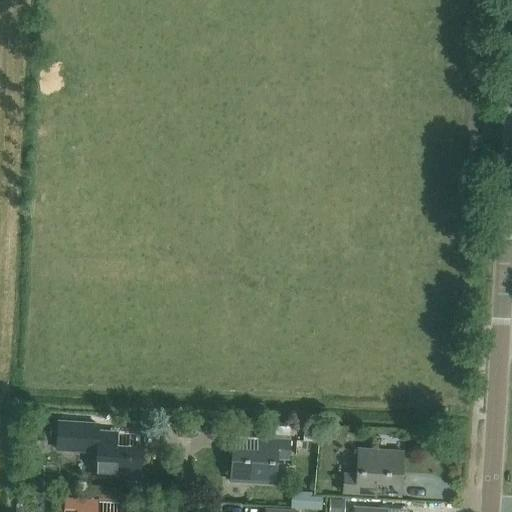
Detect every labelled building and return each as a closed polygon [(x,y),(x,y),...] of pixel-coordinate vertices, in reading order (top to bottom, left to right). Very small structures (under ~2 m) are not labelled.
[(96,451),(94,476),(140,479),(142,447),(109,445),(109,432),(85,431),(84,450),(96,451)] [(264,451),(234,449),(231,449),(229,481),(275,483),(276,457),(288,458),(289,440),(265,439),(264,451)] [(400,483),(402,450),(357,448),(356,474),(344,473),(343,492),(366,493),(367,481),(400,483)] [(298,491),(297,509),(321,510),(322,498),(310,497),(311,492),(298,491)] [(89,511),(90,500),(66,498),(64,511),(89,511)]
